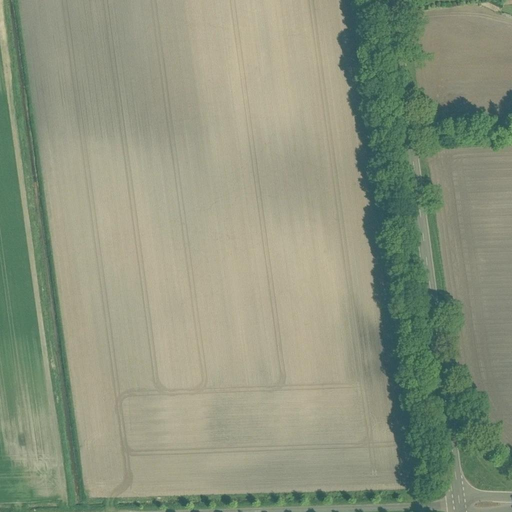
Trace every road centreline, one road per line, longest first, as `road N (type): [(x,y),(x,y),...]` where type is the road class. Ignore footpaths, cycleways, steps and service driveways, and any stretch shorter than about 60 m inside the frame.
road 1 (tertiary): [(392,0),(457,507)]
road 2 (residential): [(314,511),(449,507)]
